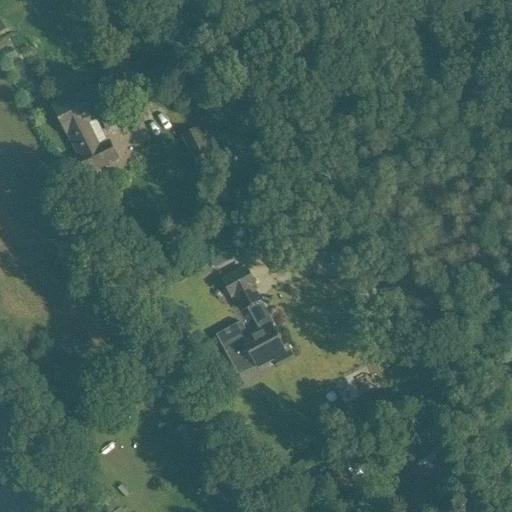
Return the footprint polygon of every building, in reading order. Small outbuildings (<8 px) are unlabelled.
[(174,11),(155,23),(165,38),(183,26),(174,11)] [(108,142),(97,119),(108,114),(95,88),(55,108),(67,134),(68,133),(80,156),(79,157),(88,175),(118,159),(109,141),(108,142)] [(183,137),(196,162),(212,154),(199,129),(183,137)] [(236,295),(244,310),(248,308),(259,302),(260,301),(252,287),(255,285),(246,268),(224,281),(233,297),(236,295)] [(248,308),(258,326),(247,332),(242,322),(217,335),(229,359),(248,348),(258,368),(275,359),(278,365),(294,356),(288,346),(285,339),(280,342),(272,327),(273,326),(259,302),(248,308)] [(411,493),(420,511),(427,511),(433,509),(465,493),(446,457),(414,473),(422,487),(411,493)] [(203,483),(219,509),(216,511),(228,511),(264,491),(252,471),(232,483),(224,470),(203,483)]
